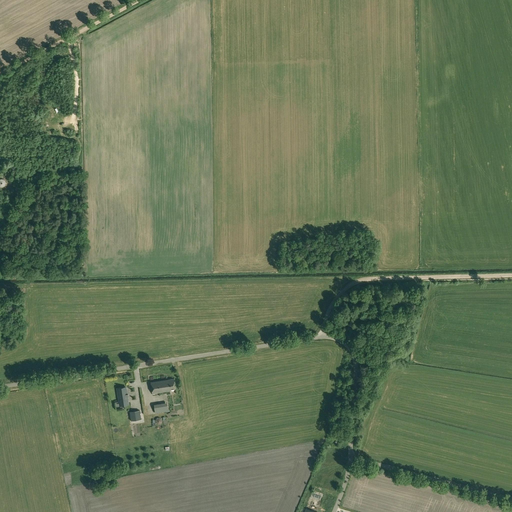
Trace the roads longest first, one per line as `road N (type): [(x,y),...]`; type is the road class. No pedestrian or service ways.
road 1 (unclassified): [(0,386),(328,336),(345,342),(354,358),(349,458)]
road 2 (track): [(511,276),(362,279),(342,291),(324,323)]
road 3 (unclassified): [(511,498),(349,458)]
road 4 (track): [(0,73),(140,0)]
